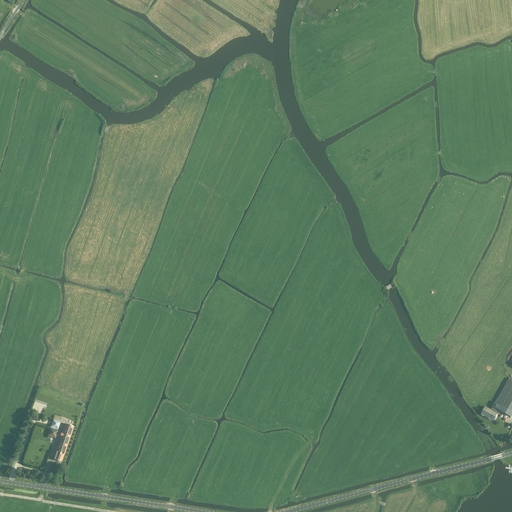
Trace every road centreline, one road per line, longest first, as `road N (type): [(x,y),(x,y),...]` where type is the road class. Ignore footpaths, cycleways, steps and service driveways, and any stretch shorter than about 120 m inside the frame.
road 1 (tertiary): [(294,511),(505,456)]
road 2 (tertiary): [(0,482),(193,511)]
